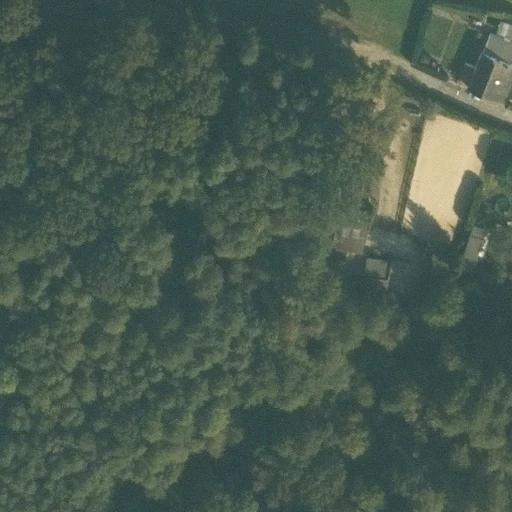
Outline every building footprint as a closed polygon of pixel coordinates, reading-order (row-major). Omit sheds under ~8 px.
[(476,67),(470,82),(503,95),(511,72),(511,40),(490,32),(476,67)] [(470,82),(476,67),(465,63),(457,83),(468,87),(470,82)] [(368,214),(340,209),(333,245),(344,247),(361,250),(368,214)] [(481,238),(468,234),(459,267),(471,270),(481,238)] [(326,287),(337,289),(339,278),(344,247),(333,245),(331,245),(324,283),(327,284),(326,287)] [(337,289),(336,292),(354,295),(356,281),(339,278),(337,289)] [(375,294),(377,285),(360,282),(358,292),(375,294)]
